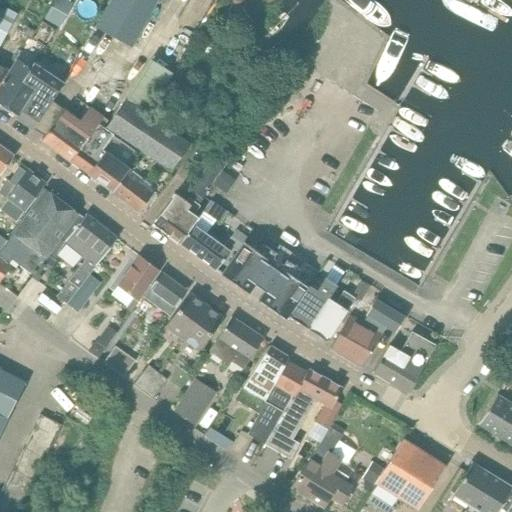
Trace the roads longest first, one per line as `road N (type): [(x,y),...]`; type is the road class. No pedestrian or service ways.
road 1 (tertiary): [(432,424),(225,297),(0,128)]
road 2 (residential): [(234,467),(0,301)]
road 3 (unclassified): [(432,424),(511,305)]
